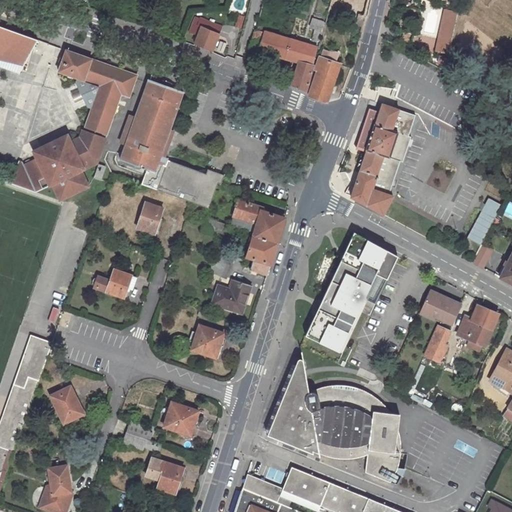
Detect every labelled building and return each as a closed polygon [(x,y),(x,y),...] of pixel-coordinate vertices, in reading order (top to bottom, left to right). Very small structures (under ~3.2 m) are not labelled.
[(368,0),(331,0),(330,6),(365,15),(368,0)] [(458,14),(445,11),(436,51),(449,54),(458,14)] [(212,51),(221,27),(195,16),(188,32),(197,36),(193,43),(212,51)] [(314,29),(312,39),(320,42),(325,23),(312,19),(309,27),(314,29)] [(0,59),(14,62),(16,60),(23,65),(38,39),(0,25),(0,59)] [(250,49),(284,58),(289,40),(255,30),(250,49)] [(284,58),(299,63),(291,85),(307,93),(318,48),(289,40),(284,58)] [(317,70),(310,94),(309,96),(326,102),(327,98),(339,65),(334,63),(337,54),(331,51),(330,53),(323,50),(315,69),(317,70)] [(105,135),(120,94),(129,97),(136,75),(66,51),(59,74),(76,78),(74,82),(79,91),(82,99),(86,107),(91,109),(84,127),(105,135)] [(0,67),(19,72),(23,65),(16,60),(14,62),(0,59),(0,67)] [(119,160),(147,169),(154,172),(156,168),(160,157),(183,91),(148,79),(119,160)] [(74,102),(82,99),(79,91),(71,95),(74,102)] [(372,137),(351,197),(383,214),(392,197),(389,195),(400,161),(402,162),(411,137),(408,136),(415,115),(382,105),(372,137)] [(53,147),(50,149),(48,150),(45,151),(42,152),(39,152),(35,152),(32,152),(35,159),(22,165),(21,162),(19,162),(11,184),(34,192),(51,184),(58,200),(87,186),(80,171),(96,163),(104,138),(81,129),(78,137),(69,142),(65,135),(62,137),(62,139),(60,141),(58,143),(56,145),(53,147)] [(62,137),(32,152),(35,152),(39,152),(42,152),(45,151),(48,150),(50,149),(53,147),(56,145),(58,143),(60,141),(62,139),(62,137)] [(163,171),(167,160),(160,157),(156,168),(163,171)] [(154,172),(147,169),(141,184),(208,208),(217,183),(221,184),(224,175),(207,169),(205,173),(196,170),(167,160),(163,171),(156,168),(154,172)] [(101,180),(105,167),(98,164),(93,177),(101,180)] [(207,168),(198,165),(196,170),(205,173),(207,169),(207,168)] [(500,205),(487,198),(466,238),(480,245),(500,205)] [(230,225),(254,232),(246,257),(253,259),(249,270),(266,275),(284,219),(261,211),(263,208),(237,200),(230,225)] [(136,228),(154,234),(163,208),(145,202),(136,228)] [(202,230),(223,238),(227,225),(207,218),(202,230)] [(389,276),(398,256),(387,250),(380,247),(378,251),(370,247),(367,245),(370,241),(354,233),(344,253),(348,254),(340,270),(337,269),(322,301),(325,302),(318,318),(314,317),(305,336),(339,352),(348,332),(345,331),(349,323),(352,315),(356,317),(376,274),(377,271),(389,276)] [(380,247),(372,242),(370,247),(378,251),(380,247)] [(481,245),(475,264),(488,268),(493,249),(481,245)] [(218,248),(209,271),(224,278),(234,255),(218,248)] [(348,254),(344,253),(337,269),(340,270),(348,254)] [(511,284),(511,254),(500,278),(511,284)] [(96,288),(124,297),(128,286),(131,276),(114,269),(110,281),(99,277),(96,288)] [(389,276),(377,271),(376,274),(387,280),(389,276)] [(131,276),(128,286),(133,288),(136,278),(131,276)] [(212,303),(242,313),(251,285),(233,279),(230,290),(218,286),(212,303)] [(430,290),(420,312),(420,313),(444,324),(445,321),(440,319),(436,317),(438,312),(431,310),(439,294),(430,290)] [(439,294),(431,310),(438,312),(436,317),(440,319),(445,321),(452,325),(462,305),(439,294)] [(325,302),(322,301),(314,317),(318,318),(325,302)] [(474,320),(492,328),(499,313),(481,304),(474,319),(474,320)] [(492,328),(474,320),(474,319),(471,318),(466,315),(457,334),(471,341),(482,345),(484,347),(492,328)] [(213,357),(218,340),(220,341),(223,332),(199,324),(196,332),(193,342),(191,350),(213,357)] [(438,326),(425,355),(440,363),(448,346),(445,345),(451,332),(450,332),(438,326)] [(218,340),(213,357),(217,358),(222,342),(220,341),(218,340)] [(468,346),(479,352),(482,345),(471,341),(468,346)] [(511,352),(507,349),(490,381),(505,389),(511,394),(511,352)] [(296,365),(268,436),(314,455),(314,452),(284,439),(282,438),(280,437),(279,434),(279,432),(279,430),(280,428),(282,426),(284,425),(286,425),(289,425),(292,427),(294,422),(291,421),(289,419),(288,416),(288,412),(290,410),(292,407),(295,406),(298,406),(301,408),(303,410),(307,407),(306,406),(305,404),(304,402),(305,400),(305,398),(306,396),(307,394),(309,393),(305,369),(296,365)] [(0,489),(19,435),(38,381),(28,378),(24,389),(26,389),(24,394),(15,400),(9,397),(2,416),(7,418),(0,438),(0,489)] [(24,389),(13,385),(9,397),(15,400),(24,394),(26,389),(24,389)] [(323,456),(333,459),(335,459),(344,460),(353,459),(361,458),(368,456),(365,473),(391,483),(394,477),(397,471),(399,463),(401,457),(401,454),(395,453),(400,415),(370,411),(372,394),(364,390),(355,387),(349,386),(343,385),(339,385),(331,386),(324,387),(318,389),(314,390),(313,392),(311,393),(309,393),(307,394),(306,396),(305,398),(305,400),(304,402),(305,404),(306,406),(307,407),(303,410),(301,408),(298,406),(295,406),(292,407),(290,410),(288,412),(288,416),(289,419),(291,421),(294,422),(292,427),(289,425),(286,425),(284,425),(282,426),(280,428),(279,430),(279,432),(279,434),(280,437),(282,438),(284,439),(314,452),(323,456)] [(50,396),(63,424),(83,414),(70,386),(50,396)] [(163,426),(186,434),(189,427),(193,428),(196,429),(201,412),(171,402),(163,426)] [(503,416),(511,422),(511,413),(507,410),(503,416)] [(150,427),(130,420),(126,432),(146,439),(150,427)] [(29,437),(34,426),(25,423),(21,434),(29,437)] [(122,443),(142,450),(143,446),(157,451),(160,443),(146,439),(126,432),(122,443)] [(183,468),(151,457),(145,475),(159,480),(156,487),(174,494),(183,468)] [(47,486),(39,507),(51,511),(65,511),(72,493),(70,492),(66,466),(48,468),(50,485),(47,486)] [(400,511),(292,467),(284,489),(248,475),(243,488),(278,503),(283,491),(294,496),(333,511),(400,511)] [(243,488),(235,511),(297,511),(298,511),(290,507),(278,503),(243,488)] [(294,496),(283,491),(278,503),(290,507),(294,496)] [(511,511),(511,508),(492,499),(488,507),(493,509),(491,511),(511,511)]
